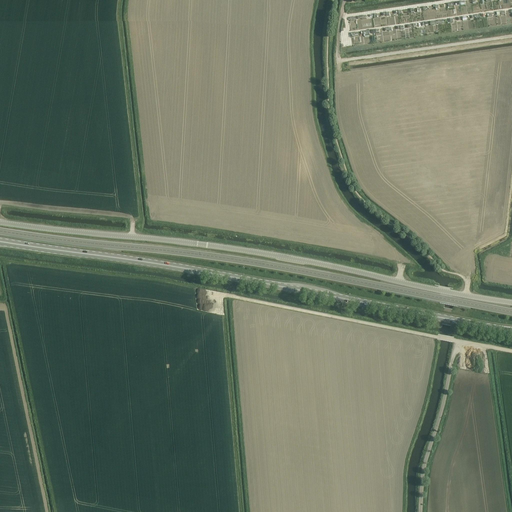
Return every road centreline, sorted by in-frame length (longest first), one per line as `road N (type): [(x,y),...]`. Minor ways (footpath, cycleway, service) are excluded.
road 1 (unclassified): [(511,302),(252,251),(0,222)]
road 2 (primary): [(511,331),(12,243)]
road 3 (track): [(460,275),(373,196),(354,167),(339,109),(343,0)]
road 4 (track): [(460,341),(195,289)]
road 5 (track): [(229,296),(247,511)]
road 6 (track): [(0,306),(47,511)]
road 7 (track): [(493,347),(511,482)]
